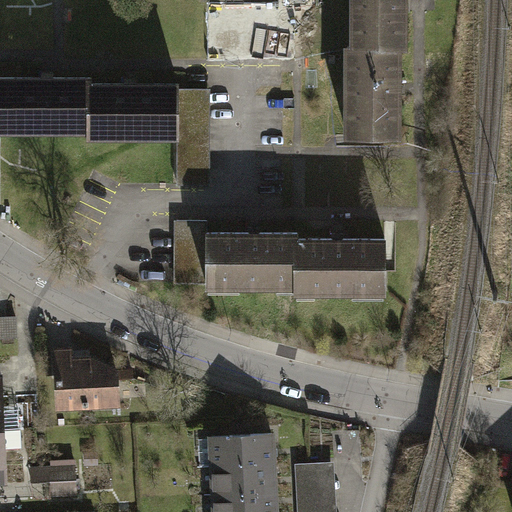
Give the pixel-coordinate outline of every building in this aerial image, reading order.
[(353,0),(354,48),(400,48),(406,48),(406,0),(353,0)] [(347,48),(347,137),(400,137),(400,48),(354,48),(347,48)] [(0,98),(0,131),(89,133),(90,81),(90,76),(0,75),(0,98)] [(89,138),(179,139),(179,87),(179,82),(90,81),(89,133),(89,138)] [(179,87),(179,139),(178,186),(210,186),(211,87),(179,87)] [(175,287),(207,288),(208,231),(208,220),(176,220),(175,287)] [(207,288),(297,289),(297,237),(297,232),(208,231),(207,288)] [(297,294),(386,294),(387,238),(297,237),(297,289),(297,294)] [(0,341),(19,340),(17,318),(0,319),(0,341)] [(55,349),(57,409),(125,404),(122,366),(94,355),(75,354),(75,347),(55,349)] [(0,378),(0,430),(8,430),(6,378),(0,378)] [(0,482),(11,482),(10,451),(25,450),(24,429),(8,430),(0,430),(0,482)] [(280,465),(278,436),(209,439),(210,469),(280,465)] [(100,453),(87,454),(87,466),(101,465),(100,453)] [(32,497),(80,495),(78,459),(30,462),(32,497)] [(281,495),(280,465),(210,469),(212,499),(281,495)] [(310,466),(297,467),(299,511),(339,511),(337,465),(310,466)] [(282,511),(281,495),(212,499),(212,511),(282,511)]
